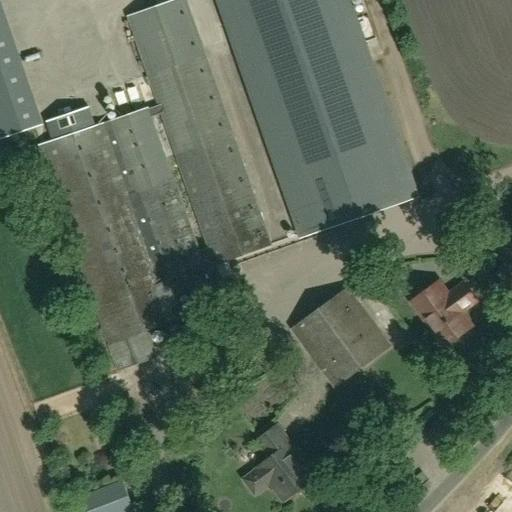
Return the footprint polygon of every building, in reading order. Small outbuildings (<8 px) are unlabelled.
[(1,0),(0,0),(0,139),(44,125),(1,0)] [(223,281),(218,264),(270,246),(232,137),(233,137),(204,55),(185,0),(177,0),(129,17),(160,105),(149,109),(43,146),(40,147),(109,345),(112,344),(122,370),(160,357),(151,330),(165,325),(165,324),(182,318),(175,298),(223,281)] [(409,171),(349,0),(218,0),(300,235),(379,207),(379,206),(371,184),(409,171)] [(129,103),(147,98),(144,88),(126,94),(129,103)] [(511,295),(511,265),(507,261),(502,266),(501,265),(491,276),(511,295)] [(449,295),(440,283),(413,303),(445,347),(472,326),(462,313),(477,302),(464,284),(449,295)] [(335,387),(390,347),(348,290),(293,330),(335,387)] [(285,500),(311,480),(294,457),(297,454),(277,427),(259,441),(272,458),(258,469),(248,477),(247,484),(253,491),(260,492),(272,483),(285,500)] [(85,511),(130,511),(134,511),(123,482),(80,499),(85,511)]
